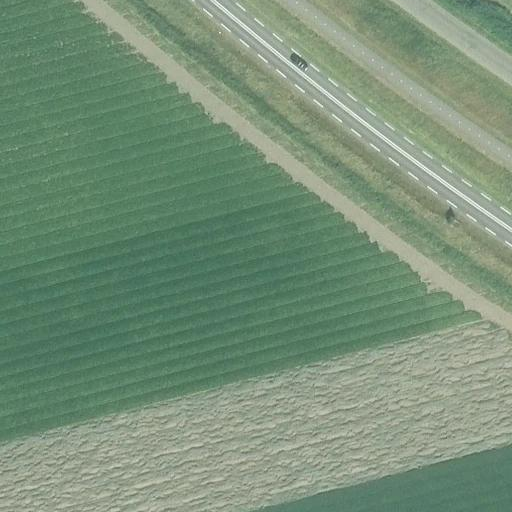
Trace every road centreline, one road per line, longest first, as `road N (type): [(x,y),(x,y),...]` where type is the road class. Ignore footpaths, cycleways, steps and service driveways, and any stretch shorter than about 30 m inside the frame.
road 1 (primary): [(511,231),(370,130),(214,0)]
road 2 (unclassified): [(511,74),(412,0)]
